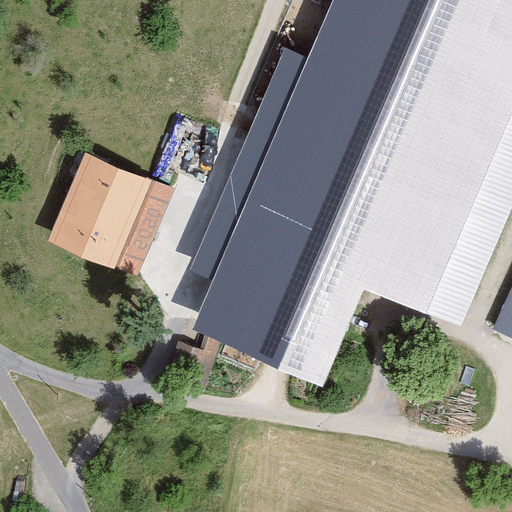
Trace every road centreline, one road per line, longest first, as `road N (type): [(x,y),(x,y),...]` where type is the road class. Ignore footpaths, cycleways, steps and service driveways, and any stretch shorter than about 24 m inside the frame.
road 1 (unclassified): [(124,393),(490,457)]
road 2 (unclassified): [(0,383),(69,498)]
road 3 (unclassified): [(0,359),(124,393)]
